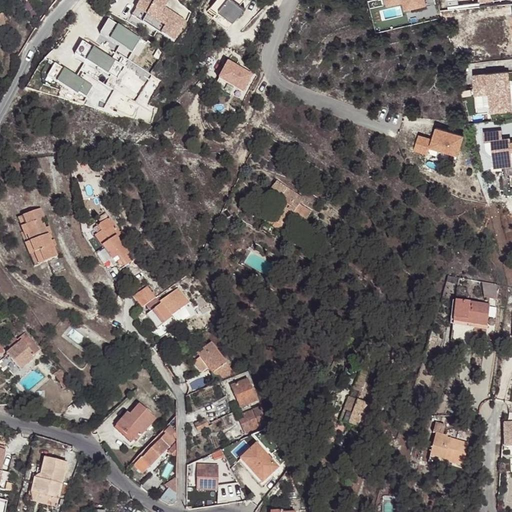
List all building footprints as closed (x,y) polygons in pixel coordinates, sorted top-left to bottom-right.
[(170,12),(149,0),(147,0),(137,17),(166,35),(162,42),(177,51),(188,32),(166,19),(170,12)] [(248,2),(245,0),(221,0),(215,9),(238,26),(248,12),(243,9),(248,2)] [(407,10),(427,5),(426,0),(369,0),(370,4),(386,0),(388,0),(390,6),(405,2),(407,10)] [(146,42),(107,19),(99,34),(119,46),(116,53),(126,59),(131,51),(138,56),(146,42)] [(116,77),(126,59),(116,53),(113,57),(85,40),(77,54),(116,77)] [(93,85),(55,62),(47,76),(78,94),(79,93),(86,97),(93,85)] [(256,81),(230,68),(222,85),(248,97),(256,81)] [(511,104),(510,73),(475,76),(476,94),(485,94),(491,94),(492,104),(492,112),(511,110),(511,104)] [(432,147),(460,156),(465,138),(439,129),(435,140),(421,136),(417,150),(430,154),(432,147)] [(511,143),(511,144),(510,140),(503,140),(502,132),(484,133),(484,143),(491,142),(493,163),(511,162),(511,153),(511,143)] [(271,185),(266,194),(273,199),(279,191),(271,185)] [(310,216),(297,207),(292,204),(288,210),(277,202),(267,216),(283,228),(287,223),(290,224),(295,215),(305,222),(310,216)] [(313,211),(300,203),(297,207),(310,216),(313,211)] [(38,209),(26,214),(16,219),(21,231),(25,241),(22,243),(32,267),(55,257),(51,246),(49,241),(46,235),(44,228),(40,220),(42,219),(38,209)] [(110,217),(101,224),(96,235),(112,260),(119,256),(126,266),(134,261),(124,246),(130,242),(123,232),(121,233),(110,217)] [(130,242),(124,246),(134,261),(140,257),(130,242)] [(119,256),(112,260),(119,271),(126,266),(119,256)] [(264,282),(267,275),(261,272),(257,278),(264,282)] [(482,298),(495,300),(497,285),(484,283),(482,298)] [(178,287),(160,301),(161,303),(147,313),(157,328),(172,317),(171,316),(190,302),(178,287)] [(140,310),(155,299),(146,288),(133,297),(134,299),(140,310)] [(454,301),(451,319),(464,321),(464,324),(484,327),(487,306),(454,301)] [(202,315),(207,313),(203,303),(194,306),(195,309),(199,308),(202,315)] [(19,368),(40,350),(33,341),(30,338),(25,331),(16,339),(9,345),(11,348),(5,354),(19,368)] [(6,342),(9,345),(16,339),(14,335),(6,342)] [(204,364),(218,354),(213,346),(199,357),(204,364)] [(118,349),(114,347),(107,359),(112,361),(118,349)] [(171,359),(165,349),(157,352),(163,364),(171,359)] [(214,378),(228,368),(218,354),(204,364),(214,378)] [(217,384),(234,376),(228,368),(214,378),(217,384)] [(363,388),(366,382),(370,372),(361,368),(355,385),(363,388)] [(62,382),(68,376),(62,369),(56,373),(62,382)] [(247,379),(230,387),(240,407),(256,399),(247,379)] [(361,392),(358,399),(366,403),(373,385),(366,382),(363,388),(362,392),(361,392)] [(366,403),(358,399),(349,396),(340,420),(366,430),(375,406),(366,403)] [(127,414),(117,426),(127,435),(130,432),(137,439),(155,419),(139,405),(129,416),(127,414)] [(259,407),(243,414),(244,418),(240,420),(242,424),(240,425),(244,433),(266,423),(259,407)] [(195,423),(198,430),(208,425),(205,418),(195,423)] [(437,432),(430,454),(449,460),(463,464),(469,444),(448,437),(448,436),(444,434),(446,425),(437,422),(434,431),(437,432)] [(511,424),(503,425),(501,448),(511,447),(511,424)] [(176,444),(176,434),(169,427),(164,432),(166,434),(161,440),(142,460),(141,458),(133,467),(142,474),(169,447),(173,441),(176,444)] [(270,434),(267,427),(260,431),(263,438),(270,434)] [(278,467),(256,444),(240,459),(262,482),(278,467)] [(449,460),(430,454),(428,460),(447,465),(449,460)] [(41,472),(64,478),(66,467),(43,463),(41,472)] [(218,466),(196,466),(196,489),(217,490),(218,466)] [(40,478),(63,482),(64,478),(41,472),(41,475),(40,478)] [(39,484),(40,478),(37,477),(36,479),(33,479),(29,496),(33,497),(35,483),(39,484)] [(172,489),(176,493),(176,485),(176,477),(165,484),(170,487),(172,489)] [(62,485),(63,482),(40,478),(39,484),(35,483),(33,497),(59,502),(60,495),(62,485)] [(70,487),(62,485),(60,495),(67,497),(70,487)] [(170,487),(160,499),(168,504),(172,504),(176,501),(176,493),(172,489),(170,487)] [(383,511),(397,511),(396,496),(382,497),(383,511)] [(199,508),(215,505),(213,497),(198,499),(199,508)]
